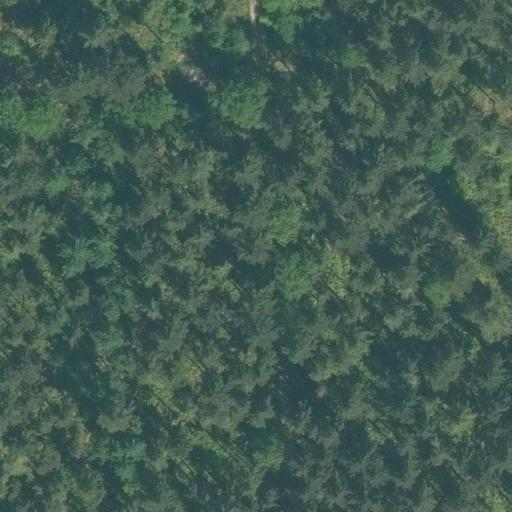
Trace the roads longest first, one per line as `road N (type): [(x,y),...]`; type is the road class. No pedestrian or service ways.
road 1 (track): [(259,0),(293,511)]
road 2 (track): [(511,50),(0,82)]
